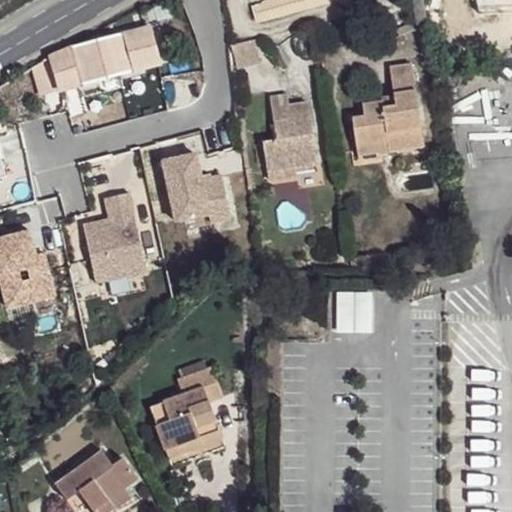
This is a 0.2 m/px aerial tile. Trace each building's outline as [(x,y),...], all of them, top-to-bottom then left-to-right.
[(273,0),(252,6),(257,21),(325,2),(324,0),(273,0)] [(427,26),(423,0),(412,0),(416,27),(427,26)] [(50,56),(60,90),(79,85),(99,80),(120,74),(133,71),(159,64),(149,27),(123,34),(72,48),(69,48),(50,56)] [(255,40),(231,46),(237,67),(260,61),(255,40)] [(390,67),(394,97),(395,106),(383,108),(382,102),(381,102),(362,104),(364,117),(352,119),(356,145),(387,140),(389,152),(424,146),(412,64),(390,67)] [(123,87),(120,74),(99,80),(102,93),(123,87)] [(270,97),(277,139),(263,142),(268,173),(296,168),(317,165),(308,103),(289,106),(287,95),(270,97)] [(394,97),(382,99),(382,102),(383,108),(395,106),(394,97)] [(379,153),(389,152),(387,140),(356,145),(358,154),(379,151),(379,153)] [(195,156),(162,163),(174,223),(207,216),(209,225),(228,221),(220,178),(200,182),(195,156)] [(297,175),(296,168),(268,173),(269,180),(297,175)] [(104,196),(78,201),(90,258),(140,248),(124,170),(100,175),(104,196)] [(25,204),(0,210),(0,267),(3,280),(50,268),(39,226),(31,228),(25,204)] [(333,331),(371,331),(371,290),(333,290),(333,331)] [(178,381),(183,395),(150,407),(166,450),(199,438),(203,448),(223,440),(209,402),(223,397),(213,368),(178,381)] [(81,416),(41,449),(61,472),(101,439),(81,416)] [(199,438),(166,450),(170,460),(203,448),(199,438)] [(55,485),(67,500),(79,491),(93,511),(110,511),(114,509),(109,501),(125,489),(138,480),(123,457),(113,465),(103,451),(55,485)] [(125,489),(109,501),(114,509),(131,497),(125,489)]
